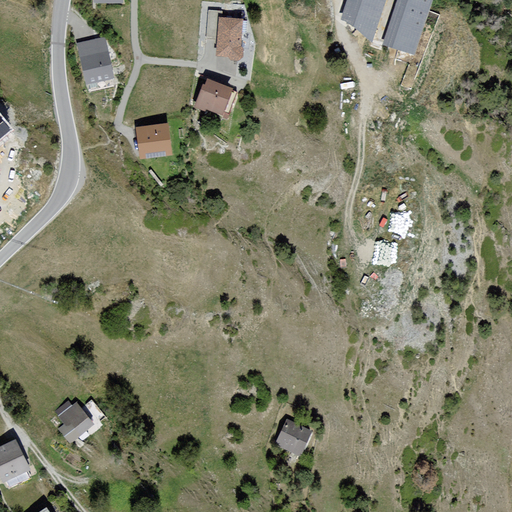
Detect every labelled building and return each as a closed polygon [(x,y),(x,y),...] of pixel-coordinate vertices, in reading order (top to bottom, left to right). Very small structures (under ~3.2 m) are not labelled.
[(383,0),(349,0),(344,17),(371,39),(383,0)] [(429,0),(400,0),(386,44),(413,52),(429,0)] [(221,13),(210,12),(208,36),(220,37),(218,55),(228,55),(232,61),(236,61),(241,58),(243,54),(241,47),(243,21),(221,19),(221,13)] [(109,39),(77,47),(88,91),(120,83),(109,39)] [(208,81),(198,105),(225,116),(234,92),(208,81)] [(0,138),(11,130),(0,116),(0,138)] [(166,125),(138,129),(142,157),(170,153),(166,125)] [(58,430),(69,444),(93,424),(77,402),(58,416),(64,424),(58,430)] [(288,420),(278,444),(306,456),(316,432),(288,420)] [(15,439),(0,445),(0,476),(2,481),(29,468),(15,439)]
